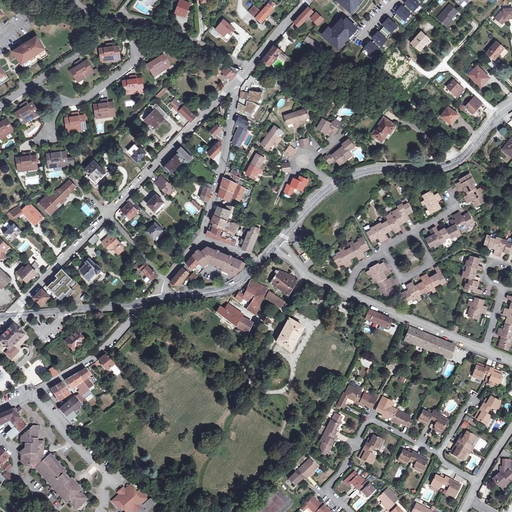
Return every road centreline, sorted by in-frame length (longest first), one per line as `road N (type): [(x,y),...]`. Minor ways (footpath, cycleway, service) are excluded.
road 1 (secondary): [(332,184),(386,168),(452,165),(511,103)]
road 2 (residential): [(248,67),(76,0)]
road 3 (unclassified): [(233,84),(107,213)]
road 4 (unclassified): [(202,238),(233,84)]
road 5 (unclassified): [(32,394),(101,351),(151,301)]
road 6 (residential): [(344,292),(484,350)]
road 7 (secondary): [(151,301),(7,316)]
road 8 (unclassified): [(107,213),(7,316)]
road 9 (track): [(452,53),(442,32),(418,28),(407,42),(414,62),(427,73),(443,63)]
